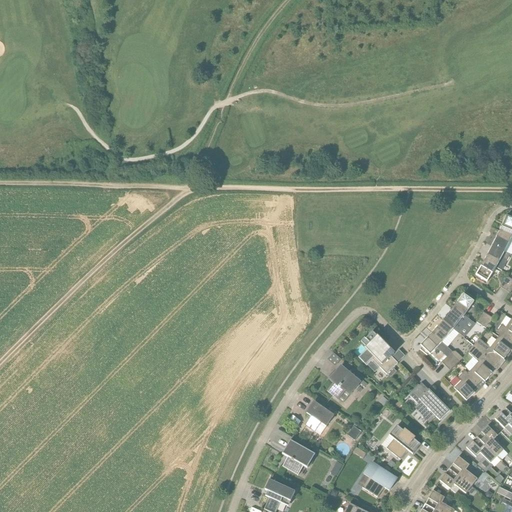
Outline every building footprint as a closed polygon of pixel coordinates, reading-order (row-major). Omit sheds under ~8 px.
[(499,232),(511,238),(511,215),(509,215),(508,218),(506,217),(499,232)] [(492,247),(504,253),(511,238),(499,232),(492,247)] [(484,262),(496,268),(504,253),(492,247),(484,262)] [(476,280),(483,284),(484,284),(485,282),(487,283),(496,268),(484,262),(476,276),(477,277),(476,280)] [(500,288),(505,291),(511,281),(507,277),(500,288)] [(464,317),(464,316),(474,303),(472,301),(474,299),(467,294),(465,296),(463,295),(453,309),(464,317)] [(453,330),(454,330),(458,334),(470,320),(464,316),(464,317),(453,309),(443,322),(453,330)] [(476,323),(481,326),(488,316),(483,313),(476,323)] [(481,326),(486,330),(493,319),(488,316),(481,326)] [(496,340),(509,350),(511,344),(511,320),(505,328),(501,326),(496,334),(499,336),(496,340)] [(432,334),(442,343),(453,330),(443,322),(432,334)] [(367,350),(358,358),(366,367),(372,361),(386,375),(398,364),(391,357),(394,354),(373,333),(365,340),(370,344),(365,348),(367,350)] [(420,350),(426,356),(427,356),(428,354),(430,356),(442,343),(432,334),(420,347),(422,348),(420,350)] [(473,347),(496,365),(501,358),(504,360),(511,351),(509,350),(496,340),(490,349),(478,340),(473,347)] [(471,370),(483,381),(485,383),(492,374),(490,372),(496,365),(473,347),(467,353),(478,363),(471,370)] [(459,363),(463,359),(456,352),(453,352),(451,354),(455,358),(459,363)] [(441,363),(446,367),(455,358),(451,354),(441,363)] [(446,367),(450,371),(459,363),(455,358),(446,367)] [(334,384),(328,392),(338,400),(346,391),(350,395),(360,384),(340,367),(330,380),(334,384)] [(461,382),(454,389),(466,402),(474,394),(472,391),(483,381),(471,370),(467,374),(465,371),(458,378),(461,382)] [(426,393),(419,386),(409,396),(418,406),(415,408),(430,423),(435,417),(440,422),(450,412),(429,390),(426,393)] [(311,417),(305,426),(314,433),(321,424),(326,427),(333,417),(314,403),(306,414),(311,417)] [(511,415),(506,409),(495,420),(504,430),(508,425),(511,428),(511,415)] [(413,450),(415,451),(420,445),(414,440),(415,439),(404,431),(404,432),(397,426),(389,436),(394,440),(386,450),(400,461),(408,451),(410,454),(413,450)] [(361,432),(354,427),(347,436),(355,441),(361,432)] [(477,438),(497,458),(497,457),(501,461),(507,455),(504,451),(493,441),(497,437),(488,427),(477,438)] [(490,464),(497,458),(477,438),(466,449),(476,458),(480,454),(490,464)] [(298,477),(303,467),(307,469),(315,455),(290,441),(282,455),(287,458),(282,468),(289,471),(298,477)] [(366,455),(356,448),(353,453),(363,460),(366,455)] [(449,470),(471,487),(477,480),(465,471),(469,466),(458,458),(449,470)] [(369,479),(362,489),(377,499),(384,488),(389,492),(397,480),(371,464),(364,475),(369,479)] [(466,495),(471,487),(449,470),(439,482),(450,490),(454,485),(466,495)] [(269,499),(264,510),(267,511),(276,511),(280,504),(286,506),(288,501),(290,503),(295,493),(269,481),(265,491),(268,492),(265,497),(269,499)] [(425,505),(437,511),(453,511),(454,511),(441,504),(444,499),(433,492),(425,505)]
